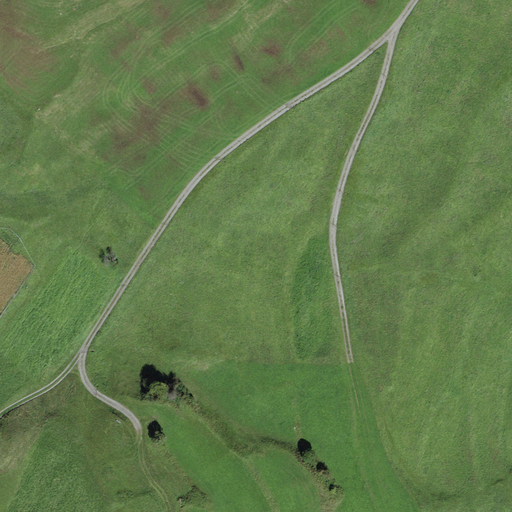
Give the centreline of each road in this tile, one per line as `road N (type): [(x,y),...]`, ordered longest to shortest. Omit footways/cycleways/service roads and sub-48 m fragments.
road 1 (track): [(412,0),(391,31),(237,140),(180,197),(83,348),(80,372),(88,386),(128,414),(139,435)]
road 2 (track): [(391,31),(377,93),(332,209),(349,363)]
